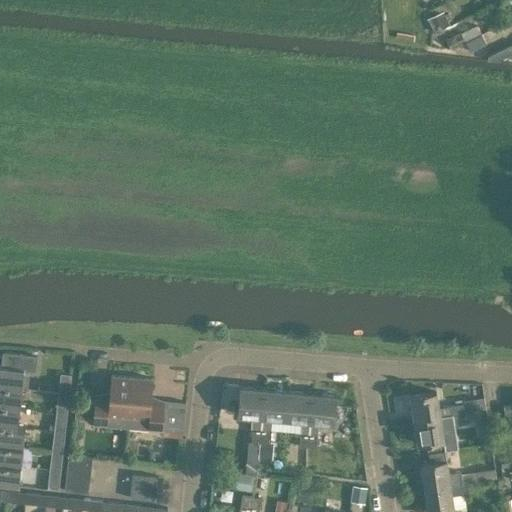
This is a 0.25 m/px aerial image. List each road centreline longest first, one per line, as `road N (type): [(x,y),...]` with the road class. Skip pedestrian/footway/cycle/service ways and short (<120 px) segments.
road 1 (residential): [(368,373),(233,362),(214,369)]
road 2 (residential): [(192,511),(205,387),(214,369)]
road 3 (residential): [(511,381),(368,373)]
road 4 (unknown): [(74,355),(214,369)]
road 5 (residential): [(387,511),(368,373)]
